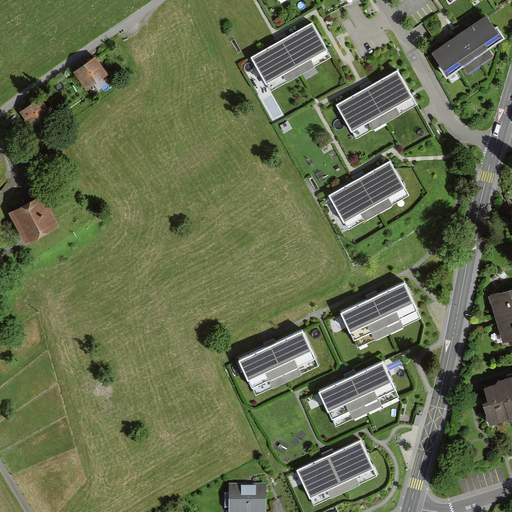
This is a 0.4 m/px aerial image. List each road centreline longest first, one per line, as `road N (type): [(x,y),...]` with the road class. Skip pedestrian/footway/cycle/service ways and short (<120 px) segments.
road 1 (tertiary): [(496,144),(410,505)]
road 2 (residential): [(0,115),(160,0)]
road 3 (residential): [(383,0),(452,126),(496,144)]
